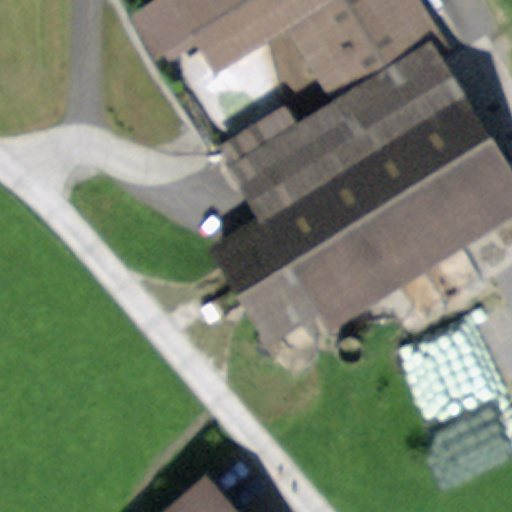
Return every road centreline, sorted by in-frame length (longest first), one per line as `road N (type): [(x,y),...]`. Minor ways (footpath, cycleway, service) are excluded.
road 1 (unclassified): [(320,511),(73,229),(0,166)]
road 2 (track): [(38,197),(81,123),(90,0)]
road 3 (track): [(72,148),(106,152),(201,207)]
